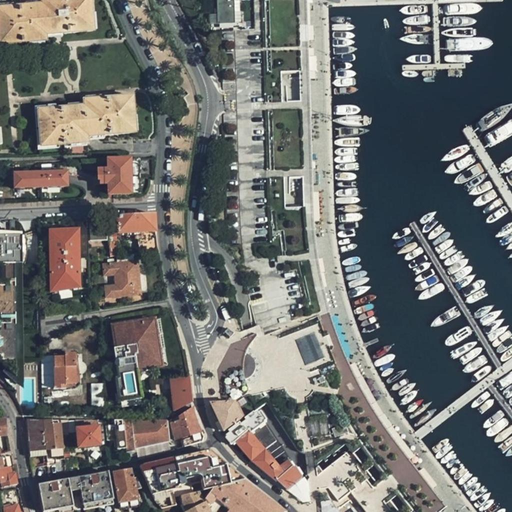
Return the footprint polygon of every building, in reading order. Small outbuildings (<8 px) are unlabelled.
[(0,8),(0,44),(45,41),(45,35),(92,31),(89,0),(42,0),(43,5),(0,8)] [(344,367),(341,361),(332,340),(324,316),(318,294),(312,269),(309,238),(306,207),(286,209),(284,178),(306,177),(305,167),(304,109),(303,102),(283,102),(282,72),(302,71),(300,0),(217,0),(219,31),(222,31),(234,31),(236,91),(237,121),(241,227),(242,235),(243,247),(247,270),(250,292),(255,316),(260,330),(262,337),(265,336),(268,342),(283,383),(335,364),(338,370),(324,376),(325,378),(318,381),(324,393),(330,390),(335,399),(353,430),(358,436),(359,438),(361,441),(387,476),(389,477),(396,487),(404,498),(414,511),(439,511),(441,511),(373,422),(355,391),(344,367)] [(38,111),(42,147),(88,142),(87,137),(135,133),(132,98),(84,102),(85,107),(38,111)] [(130,160),(106,161),(107,170),(95,171),(96,183),(99,182),(99,186),(108,186),(107,195),(131,194),(131,177),(130,160)] [(139,160),(130,160),(131,177),(140,177),(139,160)] [(67,174),(15,175),(15,189),(67,187),(67,174)] [(140,177),(131,177),(131,194),(140,194),(140,177)] [(155,236),(154,215),(109,218),(110,238),(119,237),(118,234),(132,233),(137,242),(139,254),(157,252),(155,236)] [(90,223),(91,239),(107,238),(106,222),(90,223)] [(79,258),(78,231),(50,233),(53,289),(81,288),(80,273),(79,258)] [(24,265),(24,238),(0,237),(0,363),(17,380),(17,265),(24,265)] [(119,244),(111,245),(112,257),(117,257),(120,256),(119,244)] [(140,295),(136,254),(120,256),(117,257),(117,265),(112,265),(108,266),(104,266),(105,276),(115,276),(116,287),(106,288),(107,298),(140,295)] [(90,258),(79,258),(80,273),(91,273),(90,258)] [(163,283),(162,274),(149,275),(150,285),(163,283)] [(177,365),(169,319),(114,329),(118,350),(121,349),(123,356),(116,357),(117,362),(116,364),(116,366),(117,368),(120,387),(118,387),(121,405),(144,401),(139,372),(177,365)] [(234,335),(229,330),(226,334),(230,339),(234,335)] [(252,391),(252,394),(283,383),(268,342),(265,336),(262,337),(258,338),(249,349),(246,365),(252,391)] [(64,358),(55,359),(55,390),(67,390),(67,385),(76,385),(75,356),(64,356),(64,358)] [(42,377),(40,361),(23,363),(24,378),(42,377)] [(170,379),(175,411),(192,403),(188,376),(170,379)] [(34,402),(36,387),(26,385),(24,401),(34,402)] [(225,433),(240,421),(234,407),(213,408),(225,433)] [(197,425),(193,409),(180,417),(181,421),(171,424),(176,440),(182,439),(185,447),(201,442),(203,438),(197,425)] [(292,488),(303,480),(259,415),(229,436),(235,446),(237,444),(255,465),(276,484),(279,482),(289,491),(292,488)] [(47,450),(44,421),(28,422),(31,452),(47,450)] [(64,460),(62,436),(61,421),(45,423),(47,450),(48,457),(48,461),(61,460),(64,460)] [(94,421),(75,421),(78,448),(101,446),(99,426),(94,426),(94,421)] [(99,426),(101,446),(106,445),(104,421),(94,421),(94,426),(99,426)] [(168,443),(167,422),(123,422),(123,425),(125,441),(126,449),(127,454),(135,452),(134,450),(168,443)] [(116,450),(120,450),(126,449),(125,441),(123,425),(107,427),(108,442),(115,441),(116,450)] [(31,452),(31,459),(48,457),(47,450),(31,452)] [(243,481),(208,452),(139,466),(155,501),(162,509),(166,508),(177,506),(175,497),(180,496),(192,493),(190,486),(201,483),(203,491),(243,481)] [(393,511),(390,508),(383,498),(377,491),(370,481),(368,479),(348,452),(323,472),(319,467),(303,480),(292,488),(310,511),(393,511)] [(0,458),(0,468),(9,467),(7,457),(0,458)] [(3,487),(19,485),(16,474),(13,475),(11,468),(9,467),(0,468),(0,483),(2,483),(3,487)] [(132,471),(131,468),(113,472),(120,511),(140,507),(135,480),(133,480),(132,471)] [(389,477),(383,470),(370,481),(377,491),(378,490),(380,484),(383,482),(388,482),(390,481),(389,477)] [(42,511),(48,511),(73,507),(70,492),(80,490),(83,505),(113,500),(108,473),(37,486),(42,511)] [(280,511),(243,481),(203,491),(199,492),(209,511),(216,511),(221,505),(228,511),(227,511),(280,511)] [(390,508),(404,498),(396,487),(393,490),(392,494),(390,496),(384,497),(383,498),(390,508)] [(182,505),(187,503),(190,510),(186,511),(209,511),(199,492),(192,493),(180,496),(182,505)] [(84,510),(114,505),(113,500),(83,505),(84,510)] [(182,505),(185,511),(186,511),(190,510),(187,503),(182,505)]
